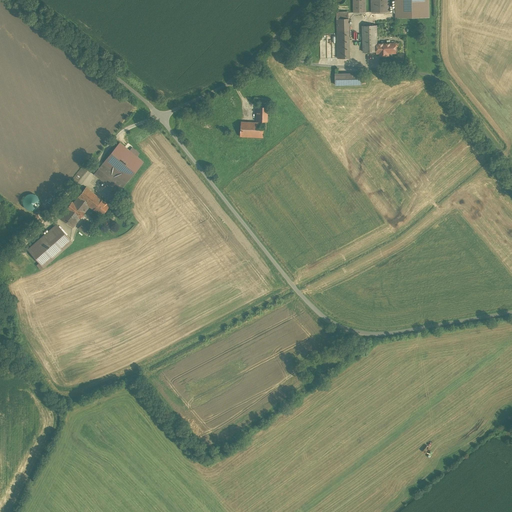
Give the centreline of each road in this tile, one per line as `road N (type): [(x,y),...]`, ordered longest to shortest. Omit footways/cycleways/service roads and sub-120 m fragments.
road 1 (unclassified): [(161,118),(331,322),(380,335),(511,313)]
road 2 (unclassified): [(275,38),(305,63),(414,72),(445,84),(511,166)]
road 3 (track): [(0,263),(119,135),(161,118)]
road 4 (unclassified): [(17,0),(161,118)]
road 5 (unclassified): [(275,38),(232,81),(161,118)]
